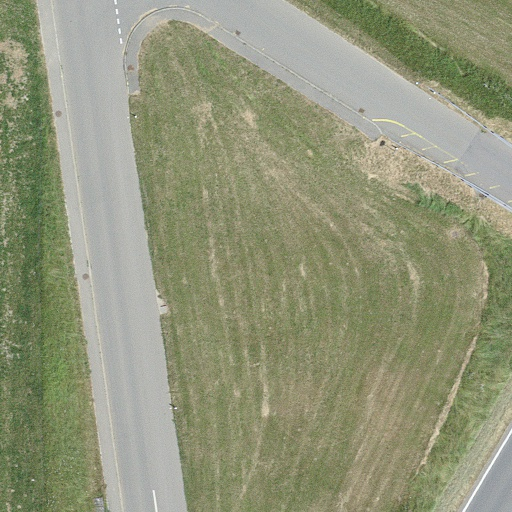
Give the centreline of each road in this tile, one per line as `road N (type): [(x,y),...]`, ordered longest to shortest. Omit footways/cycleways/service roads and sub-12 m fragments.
road 1 (tertiary): [(83,0),(156,511)]
road 2 (tertiary): [(229,0),(511,178)]
